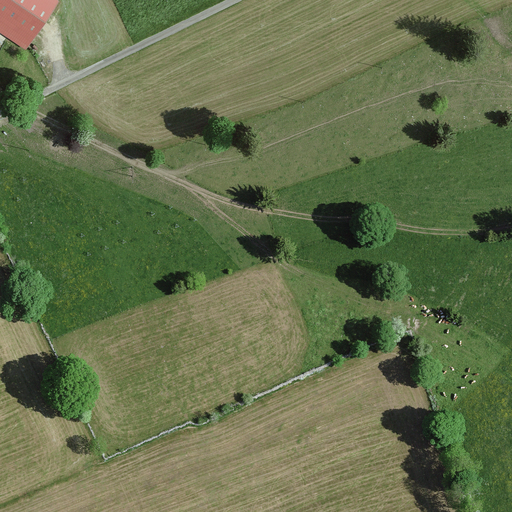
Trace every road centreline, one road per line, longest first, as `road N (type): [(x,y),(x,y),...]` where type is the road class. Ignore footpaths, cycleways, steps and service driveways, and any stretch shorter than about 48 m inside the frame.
road 1 (track): [(0,92),(213,195),(298,216)]
road 2 (unclassified): [(0,112),(233,0)]
